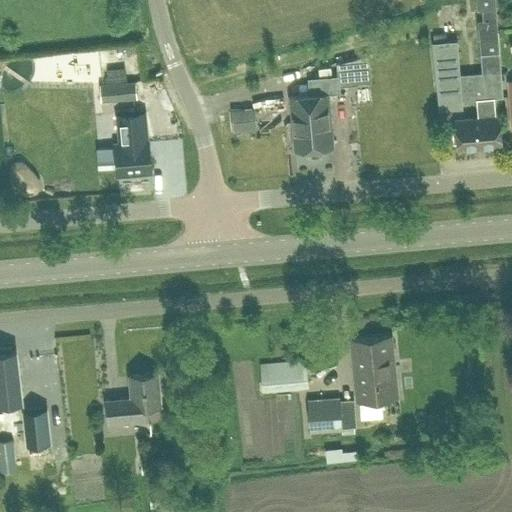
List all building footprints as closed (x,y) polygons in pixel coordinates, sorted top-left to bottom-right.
[(432,39),(438,106),(462,104),(461,97),(476,96),(477,115),(455,117),(456,122),(451,123),(452,140),(457,139),(457,145),(500,142),(498,114),(495,114),(493,95),(495,95),(495,94),(502,94),(494,0),(476,0),(477,8),(482,8),(483,17),(478,18),(483,70),(460,72),(457,37),(432,39)] [(352,67),(336,68),(337,75),(339,74),(340,86),(353,85),(352,67)] [(292,122),(330,119),(328,93),(344,92),(344,90),(340,90),(340,86),(339,74),(337,75),(314,77),(315,93),(290,95),(292,122)] [(101,102),(137,99),(136,80),(99,83),(101,102)] [(258,127),(253,105),(233,110),(238,131),(258,127)] [(148,140),(145,111),(117,114),(119,142),(115,143),(118,174),(151,171),(148,140)] [(330,119),(292,122),(295,149),(333,146),(330,119)] [(101,139),(73,140),(74,190),(102,189),(101,139)] [(67,159),(52,161),(55,185),(70,183),(67,159)] [(392,335),(350,339),(355,400),(398,397),(392,335)] [(16,349),(0,350),(0,411),(22,409),(21,403),(27,402),(23,365),(17,366),(16,349)] [(307,380),(305,359),(260,363),(262,384),(307,380)] [(145,405),(161,404),(158,371),(129,374),(131,397),(106,399),(108,424),(146,421),(145,405)] [(81,392),(65,394),(68,426),(84,425),(81,392)] [(342,429),(339,397),(303,400),(306,432),(342,429)] [(25,443),(49,441),(46,407),(22,410),(25,443)] [(19,466),(15,437),(4,438),(8,468),(19,466)] [(172,438),(173,456),(193,455),(192,437),(172,438)] [(55,452),(31,453),(31,469),(56,468),(55,452)] [(150,511),(191,511),(190,503),(150,507),(150,511)]
